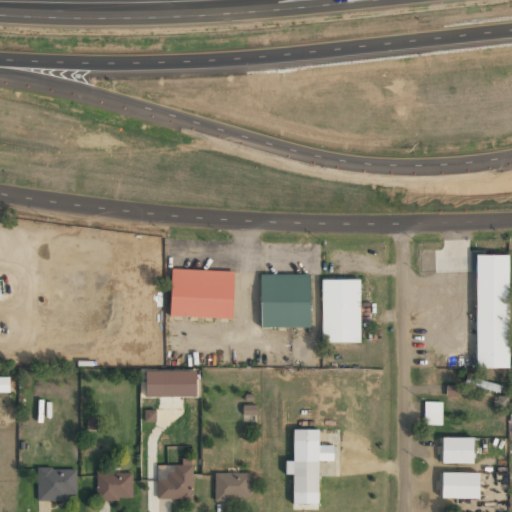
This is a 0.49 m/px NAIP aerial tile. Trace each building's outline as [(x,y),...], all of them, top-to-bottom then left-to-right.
[(508,255),(475,255),(476,369),(509,368),(508,255)] [(232,318),(233,271),(171,270),(169,317),(232,318)] [(309,327),(309,274),(260,275),(260,328),(309,327)] [(358,279),(320,280),(321,343),(359,343),(358,279)] [(195,396),(195,371),(145,371),(145,397),(195,396)] [(9,377),(0,376),(0,392),(9,392),(9,377)] [(441,425),(442,402),(424,402),(423,425),(441,425)] [(144,422),(155,421),(155,410),(143,410),(144,422)] [(317,504),(318,460),(333,461),(333,445),(318,445),(318,430),(293,429),(292,461),(285,461),(284,475),(292,475),(292,504),(317,504)] [(473,438),(441,437),(441,463),(472,464),(473,438)] [(157,465),(156,499),(192,500),(192,465),(157,465)] [(76,469),(37,468),(36,501),(67,501),(67,495),(75,495),(76,469)] [(478,473),(441,472),(441,498),(478,499),(478,473)] [(132,473),(96,473),(96,499),(131,500),(132,473)] [(249,500),(249,473),(214,473),(214,500),(249,500)]
